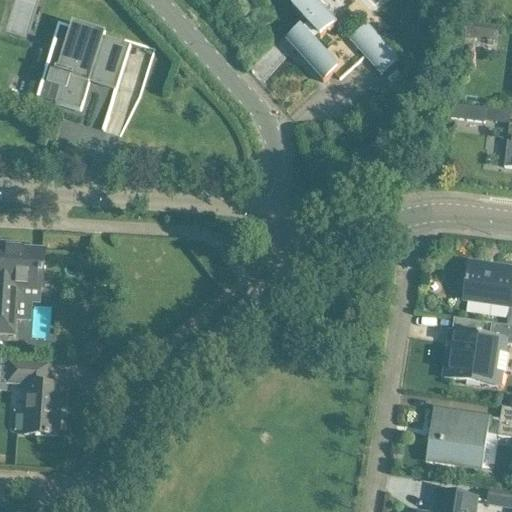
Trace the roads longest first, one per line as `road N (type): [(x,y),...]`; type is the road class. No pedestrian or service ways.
road 1 (unclassified): [(105,497),(149,409),(189,363),(309,267)]
road 2 (residential): [(387,511),(413,215)]
road 3 (unclassified): [(261,210),(0,190)]
road 4 (unclassified): [(261,210),(273,186),(274,152),(256,116),(151,0)]
